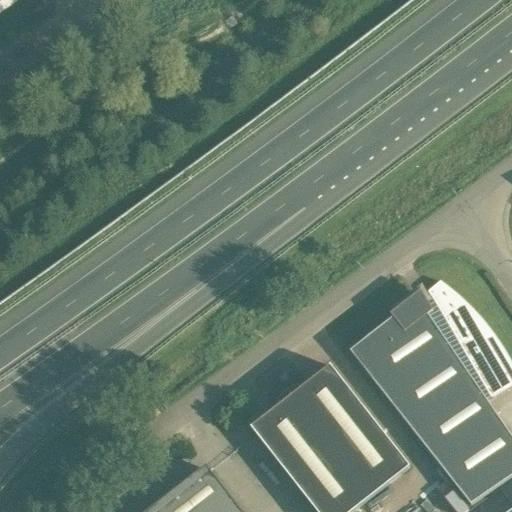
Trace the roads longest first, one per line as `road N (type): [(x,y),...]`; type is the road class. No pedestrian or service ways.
road 1 (motorway): [(482,0),(0,351)]
road 2 (motorway): [(0,464),(297,194)]
road 3 (motorway): [(0,408),(297,194)]
road 4 (unclassified): [(181,414),(459,209)]
road 5 (motorway): [(297,194),(511,31)]
